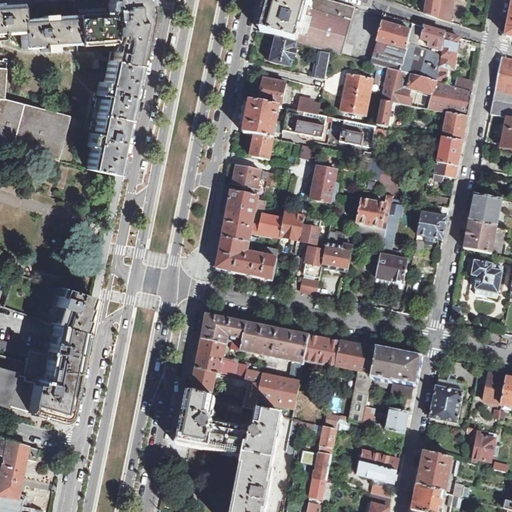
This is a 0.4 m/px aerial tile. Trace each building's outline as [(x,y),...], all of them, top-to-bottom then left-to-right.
[(108,61),(137,67),(147,20),(147,18),(148,15),(147,13),(148,11),(147,9),(147,6),(146,4),(146,2),(145,0),(144,0),(73,0),(74,16),(76,45),(76,47),(110,45),(111,40),(116,40),(113,54),(110,53),(109,58),(108,61)] [(300,43),(312,0),(268,0),(264,14),(266,14),(265,18),(262,26),(261,32),(300,43)] [(328,0),(312,0),(300,43),(342,55),(356,8),(336,2),(328,0)] [(428,0),(425,14),(437,19),(441,0),(428,0)] [(451,23),(455,0),(441,0),(437,19),(451,23)] [(0,39),(2,40),(1,35),(20,34),(21,49),(40,48),(41,52),(54,51),(54,46),(76,45),(74,16),(21,20),(20,5),(19,5),(0,5),(0,39)] [(385,16),(382,23),(385,24),(410,31),(412,25),(412,24),(385,16)] [(389,69),(437,82),(442,55),(421,50),(418,45),(422,27),(421,27),(415,25),(412,24),(412,25),(410,31),(385,24),(382,23),(371,64),(389,69)] [(425,28),(422,40),(430,42),(429,48),(443,52),(447,34),(425,28)] [(437,82),(445,84),(447,75),(444,74),(445,67),(455,70),(460,38),(447,34),(443,52),(442,55),(437,82)] [(276,39),(271,63),(292,68),(294,61),(295,61),(297,51),(296,51),(298,44),(276,39)] [(0,145),(71,166),(82,120),(4,100),(6,53),(0,52),(0,145)] [(108,61),(109,58),(101,58),(101,53),(77,55),(77,62),(97,61),(108,61)] [(330,55),(320,53),(318,66),(315,67),(313,75),(316,74),(315,78),(325,81),(330,55)] [(507,118),(508,117),(511,117),(511,61),(502,58),(495,96),(491,115),(507,118)] [(97,61),(77,62),(78,70),(97,68),(97,61)] [(86,170),(114,176),(115,174),(123,135),(124,127),(125,122),(126,120),(127,115),(128,106),(131,95),(137,67),(108,61),(104,83),(99,82),(97,96),(101,97),(100,100),(96,99),(94,109),(99,110),(96,123),(92,122),(90,132),(94,132),(93,136),(89,135),(87,149),(90,150),(86,170)] [(448,114),(468,117),(468,116),(472,96),(472,93),(455,88),(445,84),(437,82),(389,69),(382,101),(393,103),(412,107),(448,114)] [(363,116),(366,116),(373,79),(372,79),(372,76),(364,74),(363,77),(349,74),(341,111),(345,112),(363,116)] [(472,93),(474,83),(457,78),(455,88),(472,93)] [(262,104),(280,107),(285,83),(267,79),(262,104)] [(300,111),(319,115),(321,105),(312,103),(313,100),(302,98),(300,111)] [(273,140),(275,140),(276,134),(278,126),(285,127),(286,124),(279,122),(282,108),(280,107),(262,104),(251,101),(248,116),(246,124),(246,126),(246,127),(244,132),(244,133),(244,134),(256,136),(273,140)] [(389,128),(393,103),(382,101),(377,126),(387,128),(389,128)] [(373,151),(376,135),(378,126),(362,124),(343,120),(319,115),(300,111),(289,109),(286,124),(285,127),(284,136),(282,142),(296,145),(297,140),(372,155),(373,151)] [(362,124),(363,116),(345,112),(343,120),(362,124)] [(446,139),(463,142),(468,117),(448,114),(444,138),(446,139)] [(511,149),(511,117),(508,117),(507,118),(501,147),(511,149)] [(284,136),(285,127),(278,126),(276,134),(284,136)] [(377,126),(378,126),(376,135),(385,137),(387,128),(377,126)] [(256,136),(252,158),(270,162),(274,144),(275,140),(273,140),(256,136)] [(446,139),(444,138),(441,149),(440,155),(438,164),(441,164),(458,168),(463,142),(446,139)] [(301,145),(300,158),(312,160),(314,147),(301,145)] [(369,180),(381,179),(381,156),(368,156),(369,180)] [(441,164),(438,164),(435,181),(443,182),(444,177),(455,179),(458,168),(441,164)] [(250,196),(260,197),(265,198),(266,191),(260,190),(258,190),(262,170),(241,166),(237,165),(234,184),(252,188),(250,196)] [(336,205),(338,195),(333,195),(337,171),(318,168),(313,201),(336,205)] [(265,198),(271,200),(273,188),(276,188),(278,175),(269,174),(268,182),(266,191),(265,198)] [(364,191),(340,187),(338,195),(363,200),(364,191)] [(223,239),(251,245),(253,233),(256,234),(258,226),(255,225),(260,197),(250,196),(232,192),(223,239)] [(498,227),(503,200),(475,195),(470,222),(498,227)] [(394,197),(387,196),(385,205),(363,201),(356,231),(377,235),(386,236),(388,224),(394,197)] [(423,213),(418,235),(444,240),(448,218),(430,215),(423,213)] [(304,227),(306,218),(288,215),(286,222),(283,238),(287,239),(287,236),(298,239),(297,242),(301,242),(304,227)] [(282,239),(283,238),(286,222),(264,217),(261,235),(282,239)] [(492,255),(498,227),(470,222),(464,249),(482,253),(492,255)] [(378,279),(404,284),(408,262),(390,258),(397,225),(388,224),(386,236),(382,256),(378,279)] [(320,231),(304,227),(301,242),(300,246),(309,248),(316,249),(320,231)] [(386,236),(377,235),(373,254),(382,256),(386,236)] [(277,264),(280,250),(270,249),(268,256),(258,254),(257,256),(250,254),(251,245),(223,239),(223,241),(222,243),(217,270),(273,282),(277,264)] [(414,256),(423,258),(426,242),(417,241),(414,256)] [(348,272),(353,247),(345,245),(344,249),(327,245),(326,251),(323,266),(348,272)] [(316,249),(309,248),(302,278),(320,281),(323,266),(326,251),(316,249)] [(476,261),(473,275),(478,277),(476,289),(499,293),(504,272),(502,272),(504,267),(476,261)] [(320,281),(302,278),(299,292),(316,296),(320,281)] [(90,292),(53,279),(50,290),(53,291),(50,300),(52,301),(48,317),(53,319),(52,324),(82,333),(90,292)] [(458,325),(461,309),(453,307),(450,323),(454,324),(458,324),(458,325)] [(247,324),(207,316),(202,340),(225,346),(228,338),(232,338),(230,349),(240,351),(247,324)] [(82,333),(52,324),(49,342),(46,342),(44,354),(28,351),(25,362),(0,355),(0,369),(14,373),(4,405),(55,419),(61,418),(64,416),(66,413),(68,408),(82,333)] [(278,330),(247,324),(240,351),(269,357),(272,343),(275,343),(278,330)] [(310,337),(278,330),(275,343),(272,343),(269,357),(286,360),(292,361),(304,364),(304,362),(310,337)] [(340,343),(310,337),(304,362),(336,368),(336,367),(340,343)] [(196,369),(242,381),(245,371),(246,365),(235,363),(236,360),(230,359),(229,362),(214,358),(214,357),(211,356),(211,353),(222,355),(225,346),(202,340),(199,356),(196,369)] [(373,375),(377,350),(340,343),(336,367),(358,372),(373,375)] [(415,384),(420,359),(377,350),(373,375),(372,378),(390,382),(391,379),(415,384)] [(295,408),(304,364),(292,361),(289,380),(282,378),(262,374),(263,372),(258,371),(258,374),(256,373),(245,371),(242,381),(261,386),(258,401),(295,408)] [(0,404),(4,405),(14,373),(0,369),(0,404)] [(256,411),(258,401),(261,386),(242,381),(196,369),(195,379),(193,389),(212,393),(214,385),(248,393),(247,399),(245,399),(244,404),(242,405),(242,407),(245,407),(256,411)] [(348,422),(363,425),(366,408),(369,395),(370,391),(372,378),(373,375),(358,372),(350,415),(348,422)] [(490,375),(484,402),(501,406),(507,378),(490,375)] [(511,379),(507,378),(501,406),(511,407),(511,379)] [(448,422),(457,424),(463,394),(454,392),(456,386),(448,384),(448,382),(438,380),(437,388),(430,419),(448,422)] [(412,400),(412,396),(414,390),(414,389),(392,385),(390,396),(412,400)] [(463,394),(465,387),(456,386),(454,392),(463,394)] [(231,511),(264,511),(274,459),(283,418),(257,411),(254,429),(251,430),(213,423),(212,421),(217,401),(203,397),(190,394),(185,419),(180,443),(241,458),(231,511)] [(338,411),(341,398),(333,396),(330,410),(338,411)] [(224,403),(223,406),(229,408),(228,411),(243,414),(245,407),(242,407),(224,403)] [(383,430),(384,427),(373,424),(375,416),(370,415),(372,409),(366,408),(363,425),(383,430)] [(493,409),(492,419),(500,419),(500,410),(493,409)] [(337,431),(340,419),(348,422),(350,415),(328,410),(324,428),(337,431)] [(389,432),(405,436),(409,413),(392,410),(387,431),(389,432)] [(301,422),(295,421),(290,446),(296,449),(296,448),(300,430),(301,422)] [(322,427),(301,422),(300,430),(315,433),(315,431),(321,432),(322,427)] [(324,428),(322,427),(321,432),(315,431),(315,433),(314,436),(322,438),(324,428)] [(332,456),(337,431),(324,428),(322,438),(319,454),(332,456)] [(467,429),(466,432),(471,434),(469,441),(475,443),(477,433),(477,431),(467,429)] [(405,436),(389,432),(387,440),(403,444),(403,443),(404,436),(405,436)] [(472,459),(490,463),(491,457),(497,458),(499,448),(493,447),(495,440),(479,437),(480,434),(477,433),(475,443),(473,456),(472,459)] [(0,438),(0,511),(20,511),(24,496),(18,495),(25,459),(35,461),(39,450),(0,438)] [(469,441),(467,455),(473,456),(475,443),(469,441)] [(424,452),(438,455),(440,446),(432,445),(426,443),(425,448),(424,452)] [(314,452),(306,450),(304,457),(313,459),(314,452)] [(361,463),(397,473),(399,460),(389,458),(389,456),(378,453),(377,455),(364,451),(361,463)] [(417,486),(445,494),(446,494),(453,459),(438,455),(424,452),(417,486)] [(332,456),(319,454),(314,480),(326,483),(332,456)] [(356,462),(353,474),(375,480),(385,482),(395,485),(397,473),(361,463),(356,462)] [(508,473),(509,466),(496,463),(494,470),(508,473)] [(300,476),(294,475),(291,489),(297,490),(300,476)] [(321,508),(324,494),(326,483),(314,480),(310,499),(309,505),(321,508)] [(375,480),(374,486),(384,488),(385,482),(375,480)] [(330,495),(333,484),(326,483),(324,494),(330,495)] [(454,496),(458,497),(463,498),(465,487),(456,484),(454,496)] [(413,511),(417,511),(441,511),(445,494),(417,486),(413,507),(413,509),(413,510),(413,511)] [(511,488),(509,488),(509,491),(511,491),(511,504),(503,502),(501,509),(509,511),(511,511),(511,488)] [(393,492),(382,489),(380,495),(392,498),(392,497),(393,492)] [(371,493),(369,504),(390,509),(392,498),(380,495),(371,493)] [(321,510),(327,511),(330,495),(324,494),(321,508),(321,510)] [(309,505),(304,504),(294,502),(293,509),(307,511),(309,505)]
